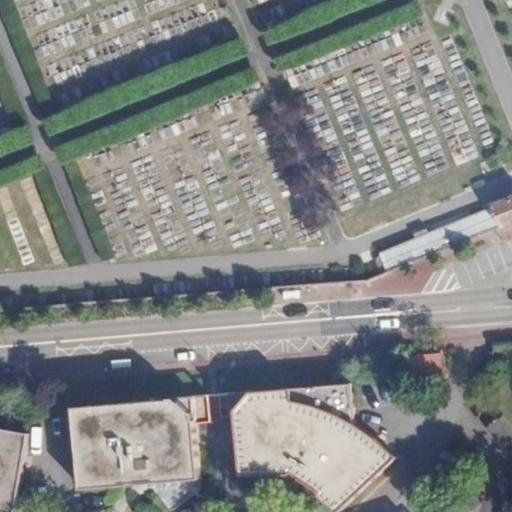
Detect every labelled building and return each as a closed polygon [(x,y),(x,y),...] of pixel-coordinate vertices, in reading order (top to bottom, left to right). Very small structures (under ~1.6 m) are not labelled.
[(511,197),(493,205),(494,209),(381,254),(389,274),(487,235),(511,224),(511,197)] [(444,354),(413,357),(415,376),(446,373),(444,354)] [(234,397),(236,415),(242,476),(290,476),(292,473),(319,493),(317,496),(338,511),(339,511),(398,460),(388,449),(376,439),(367,431),(361,427),(355,386),(234,395),(234,397)] [(234,397),(220,398),(222,417),(236,415),(234,397)] [(209,398),(194,399),(196,423),(213,421),(209,398)] [(194,399),(75,408),(81,488),(152,484),(172,510),(202,491),(196,423),(194,399)] [(0,511),(4,511),(20,511),(36,434),(0,428),(0,511)]
